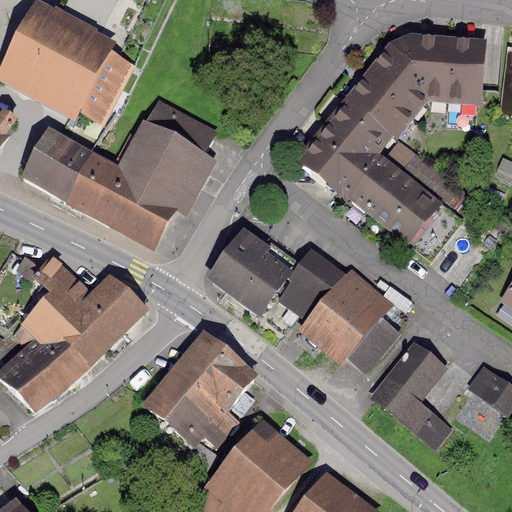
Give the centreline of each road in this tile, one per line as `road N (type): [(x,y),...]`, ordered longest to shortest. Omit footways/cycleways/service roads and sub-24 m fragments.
road 1 (tertiary): [(188,305),(445,511)]
road 2 (residential): [(511,352),(259,170)]
road 3 (residential): [(188,305),(93,394),(0,458)]
road 4 (residential): [(259,170),(368,3)]
road 5 (tertiary): [(0,209),(170,292)]
road 6 (residential): [(170,292),(259,170)]
